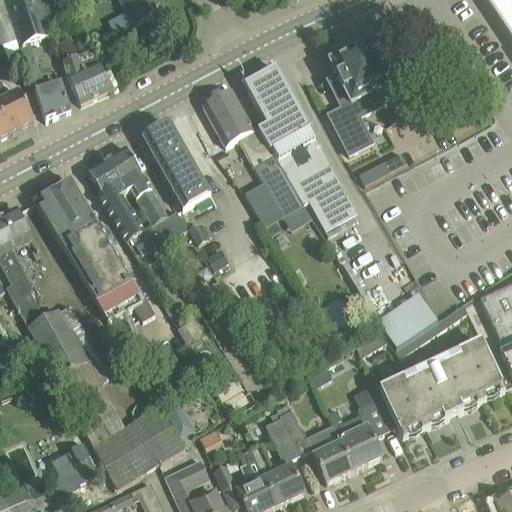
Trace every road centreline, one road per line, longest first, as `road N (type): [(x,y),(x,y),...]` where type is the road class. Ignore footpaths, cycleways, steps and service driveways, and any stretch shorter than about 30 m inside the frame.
road 1 (secondary): [(0,187),(239,60)]
road 2 (secondary): [(239,60),(361,0)]
road 3 (residential): [(394,511),(511,457)]
